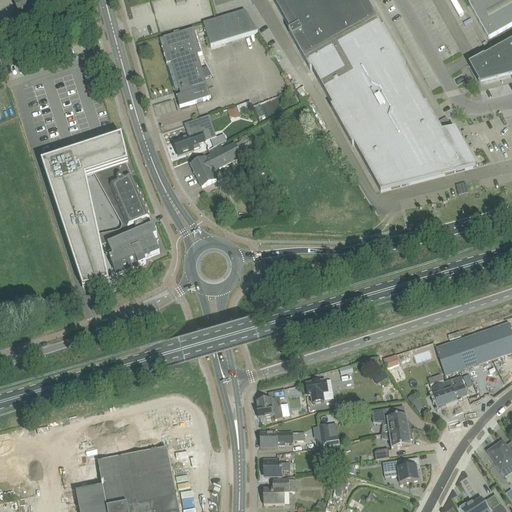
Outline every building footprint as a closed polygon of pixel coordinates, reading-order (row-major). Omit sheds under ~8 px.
[(16,0),(14,1),(21,17),(55,1),(54,0),(16,0)] [(273,0),(291,31),(348,0),(273,0)] [(289,32),(295,43),(310,71),(312,70),(383,29),(366,0),(348,0),(291,31),(289,32)] [(511,26),(511,0),(475,0),(469,4),(479,22),(489,39),(511,26)] [(204,24),(211,47),(258,32),(246,11),(204,24)] [(385,28),(383,29),(312,70),(333,107),(404,68),(406,67),(385,28)] [(166,38),(169,47),(162,49),(167,66),(172,64),(180,92),(183,91),(184,96),(177,98),(181,108),(190,106),(212,99),(206,78),(203,70),(199,56),(203,54),(202,49),(199,38),(196,30),(182,34),(181,31),(176,33),(177,35),(166,38)] [(511,42),(485,57),(484,57),(469,65),(481,86),(511,77),(511,42)] [(354,145),(425,105),(404,68),(333,107),(331,108),(353,146),(354,145)] [(381,193),(473,169),(477,168),(456,130),(443,132),(427,104),(425,105),(354,145),(381,193)] [(231,119),(240,115),(236,107),(228,111),(231,119)] [(211,123),(187,131),(189,138),(174,144),(179,157),(188,153),(194,151),(201,149),(199,145),(206,143),(204,137),(215,134),(211,123)] [(217,139),(213,140),(216,148),(227,142),(225,136),(217,139)] [(133,179),(127,166),(129,165),(123,138),(43,164),(44,167),(84,290),(110,284),(102,247),(108,245),(114,259),(110,261),(117,276),(146,264),(146,263),(145,260),(160,254),(154,239),(158,238),(153,225),(152,226),(149,220),(150,220),(133,179)] [(211,156),(191,166),(202,189),(217,181),(213,173),(243,159),(235,144),(224,150),(221,145),(209,151),(211,156)] [(511,331),(509,324),(436,350),(446,377),(511,354),(511,331)] [(398,359),(387,360),(388,367),(399,366),(398,359)] [(383,368),(375,373),(382,383),(389,378),(383,368)] [(444,384),(431,389),(438,409),(457,403),(456,401),(463,399),(467,397),(468,397),(464,387),(462,378),(444,384)] [(326,381),(307,385),(309,397),(312,396),(314,404),(325,402),(323,394),(329,393),(326,381)] [(284,419),(281,404),(280,400),(279,392),(273,393),(274,400),(257,402),(258,410),(257,410),(258,419),(274,417),(276,421),(277,421),(278,421),(284,419)] [(392,410),(372,413),(373,422),(373,424),(383,425),(382,436),(375,437),(375,438),(390,435),(411,432),(410,424),(408,424),(408,423),(408,422),(407,417),(405,417),(394,419),(393,416),(392,410)] [(320,428),(318,428),(320,439),(322,450),(323,450),(331,449),(340,447),(339,438),(338,438),(330,439),(329,426),(320,428)] [(390,435),(375,438),(382,437),(382,440),(390,442),(392,449),(392,450),(412,447),(411,441),(413,440),(411,433),(411,432),(390,435)] [(306,434),(271,435),(261,435),(261,449),(271,449),(279,449),(279,448),(287,448),(286,444),(294,444),(294,442),(306,441),(306,434)] [(501,473),(511,465),(511,454),(507,447),(503,442),(487,453),(501,473)] [(378,452),(375,454),(376,462),(390,460),(390,459),(389,450),(378,452)] [(419,459),(383,465),(389,465),(391,478),(399,477),(400,485),(419,482),(417,467),(410,468),(409,462),(419,460),(419,459)] [(279,462),(273,462),(263,462),(264,467),(265,467),(265,478),(283,478),(283,472),(292,472),(292,465),(279,465),(279,462)] [(355,476),(354,467),(343,468),(344,473),(355,476)] [(296,493),(296,481),(273,482),(273,491),(264,491),(264,506),(285,506),(285,494),(290,494),(290,493),(296,493)] [(509,511),(508,510),(496,493),(485,500),(482,496),(472,503),(470,501),(461,507),(463,511),(491,511),(492,511),(504,511),(508,510),(509,511)] [(179,511),(177,498),(157,502),(159,511),(179,511)]
